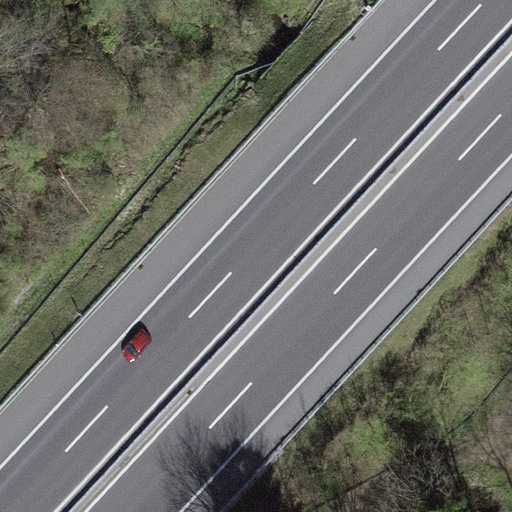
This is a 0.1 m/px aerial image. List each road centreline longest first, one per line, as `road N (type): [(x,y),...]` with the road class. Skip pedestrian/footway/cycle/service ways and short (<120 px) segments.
road 1 (motorway): [(486,0),(11,511)]
road 2 (motorway): [(134,511),(511,105)]
